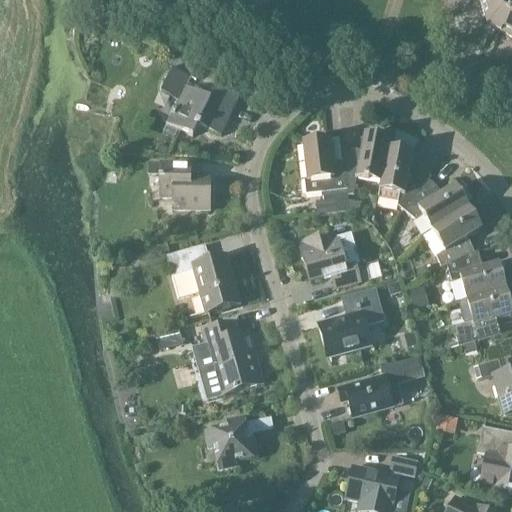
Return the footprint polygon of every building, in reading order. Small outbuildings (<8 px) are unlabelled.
[(486,26),(492,30),(499,33),(511,7),(511,0),(481,0),(478,1),(486,26)] [(511,7),(499,33),(511,39),(511,7)] [(169,117),(170,117),(166,126),(191,140),(196,130),(198,131),(199,129),(220,139),(242,93),(217,81),(208,100),(185,89),(190,81),(195,83),(202,68),(176,55),(169,70),(171,71),(160,94),(177,103),(172,112),(171,112),(169,117)] [(343,163),(347,192),(347,198),(353,197),(354,181),(368,183),(368,181),(380,183),(381,184),(386,151),(387,151),(389,143),(363,137),(359,157),(355,156),(354,152),(342,154),(343,163)] [(305,197),(347,192),(343,163),(331,165),(328,142),(301,145),(305,183),(303,183),(305,197)] [(397,208),(403,213),(427,183),(430,180),(421,172),(409,170),(412,156),(386,151),(381,184),(380,183),(378,192),(399,196),(397,208)] [(208,213),(208,179),(189,179),(189,167),(160,166),(159,200),(172,200),(172,212),(208,213)] [(422,218),(431,233),(467,211),(453,189),(440,197),(435,189),(427,183),(403,213),(415,223),(422,218)] [(467,211),(431,233),(444,254),(435,259),(440,270),(446,267),(473,255),(468,245),(466,241),(480,233),(467,211)] [(319,244),(318,239),(296,245),(308,287),(330,281),(333,291),(359,284),(354,266),(356,262),(349,236),(319,244)] [(208,262),(204,248),(165,259),(171,279),(192,274),(204,316),(239,306),(225,257),(208,262)] [(477,254),(473,255),(446,267),(451,285),(460,282),(466,303),(504,292),(497,267),(482,271),(477,254)] [(504,292),(466,303),(472,324),(452,329),(458,349),(499,337),(495,322),(511,317),(504,292)] [(319,327),(328,359),(367,349),(362,329),(382,323),(373,293),(340,302),(345,320),(319,327)] [(217,371),(225,397),(262,387),(256,367),(255,363),(247,335),(237,338),(233,325),(201,334),(205,348),(197,350),(203,373),(211,371),(212,372),(217,371)] [(160,331),(146,336),(150,347),(163,343),(160,331)] [(481,383),(492,380),(503,418),(511,415),(511,370),(508,372),(505,361),(472,370),(475,382),(480,380),(481,383)] [(352,421),(391,410),(383,380),(337,392),(341,406),(347,404),(352,421)] [(443,412),(441,429),(460,431),(462,414),(443,412)] [(254,430),(277,427),(275,414),(252,417),(254,430)] [(248,442),(245,430),(243,420),(225,423),(226,429),(203,433),(207,452),(213,451),(217,473),(235,470),(234,464),(257,460),(254,441),(248,442)] [(511,495),(511,454),(506,453),(509,436),(481,430),(476,457),(486,459),(480,488),(511,495)] [(413,480),(416,467),(392,461),(389,475),(413,480)] [(352,470),(344,502),(369,507),(367,511),(405,511),(409,497),(395,493),(398,480),(352,470)] [(479,511),(474,509),(473,511),(454,502),(448,511),(479,511)]
